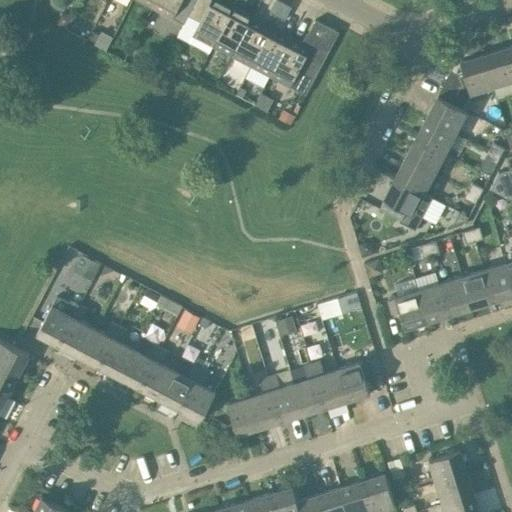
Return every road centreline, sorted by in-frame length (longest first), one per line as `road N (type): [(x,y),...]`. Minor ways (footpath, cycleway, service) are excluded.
road 1 (residential): [(20,441),(131,495),(476,394)]
road 2 (residential): [(350,177),(423,29)]
